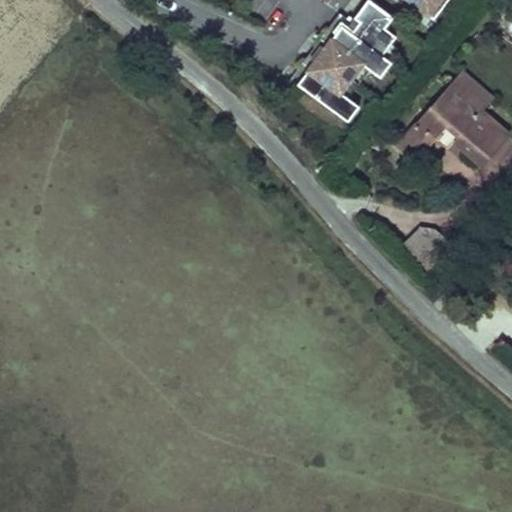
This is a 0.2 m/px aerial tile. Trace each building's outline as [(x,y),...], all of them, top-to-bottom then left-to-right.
[(340,92),(360,63),(368,68),(379,76),(391,61),(388,59),(381,54),(390,42),(395,35),(383,27),(391,16),(368,0),(362,0),(351,16),(356,20),(351,29),(338,20),(330,31),(333,33),(319,53),(317,50),(313,56),(316,57),(297,85),(348,121),(359,106),(348,98),(340,92)] [(407,0),(432,17),(443,0),(407,0)] [(388,59),(397,47),(390,42),(381,54),(388,59)] [(348,98),(368,68),(360,63),(340,92),(348,98)] [(450,72),(437,87),(454,102),(461,94),(477,109),(483,102),(450,72)] [(454,102),(437,87),(383,147),(405,166),(438,129),(449,139),(442,147),(470,173),(499,141),(471,115),(477,109),(461,94),(454,102)] [(391,242),(416,269),(439,242),(423,228),(405,229),(391,242)]
